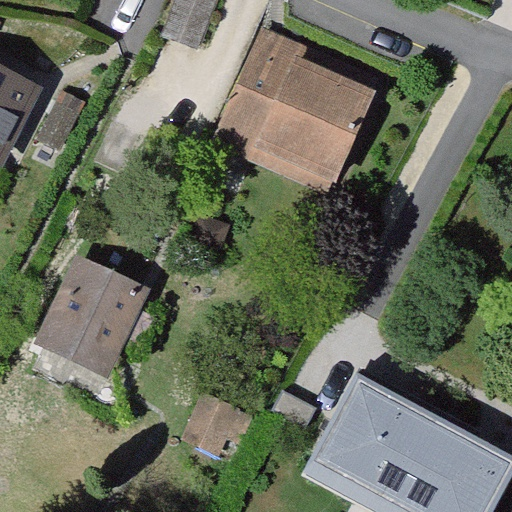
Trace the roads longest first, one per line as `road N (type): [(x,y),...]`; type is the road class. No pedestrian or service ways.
road 1 (residential): [(319,404),(504,51)]
road 2 (residential): [(504,51),(386,0)]
